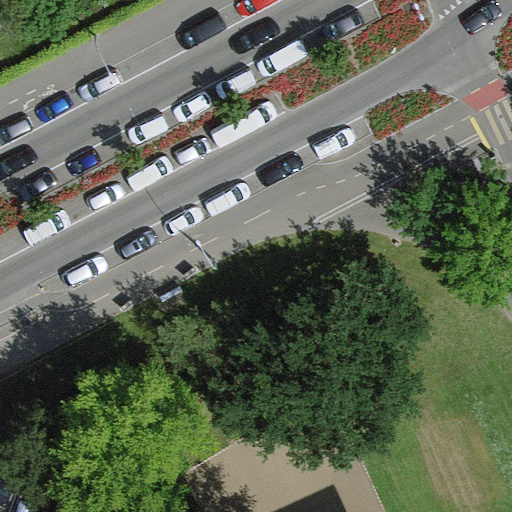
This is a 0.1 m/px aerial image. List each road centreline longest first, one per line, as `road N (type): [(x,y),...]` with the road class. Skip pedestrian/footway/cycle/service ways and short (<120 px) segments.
road 1 (tertiary): [(0,292),(41,261),(463,41)]
road 2 (tertiary): [(328,0),(0,169)]
